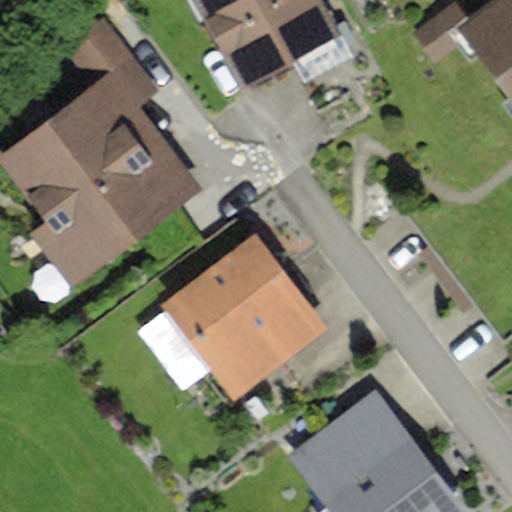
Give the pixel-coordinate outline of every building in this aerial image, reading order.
[(315,0),(195,0),(245,98),(297,72),(341,49),(315,0)] [(491,94),(511,77),(511,2),(455,49),(491,94)] [(445,13),(412,37),(428,59),(461,36),(445,13)] [(113,88),(136,118),(163,98),(104,21),(77,42),(113,88)] [(360,38),(341,49),(297,72),(333,135),(395,100),(396,95),(360,38)] [(511,77),(491,94),(511,120),(511,77)] [(113,88),(0,169),(0,180),(77,286),(196,200),(136,118),(113,88)] [(330,338),(259,242),(163,313),(235,409),(330,338)] [(465,511),(377,391),(285,458),(325,511),(465,511)]
